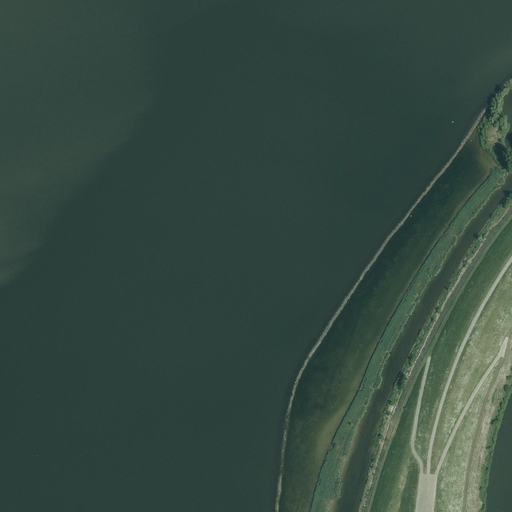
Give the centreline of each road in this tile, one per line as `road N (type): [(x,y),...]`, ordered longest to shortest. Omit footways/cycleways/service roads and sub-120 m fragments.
road 1 (track): [(425,511),(429,454),(452,372),(511,261)]
road 2 (track): [(507,338),(452,437),(423,511)]
road 3 (track): [(426,511),(413,440),(428,358)]
